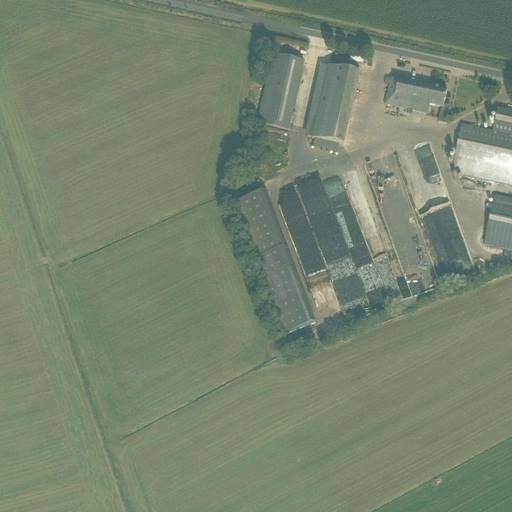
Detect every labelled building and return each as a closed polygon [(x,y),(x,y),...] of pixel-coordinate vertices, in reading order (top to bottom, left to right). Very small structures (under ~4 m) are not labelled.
[(271,66),(258,125),(289,132),(302,73),(304,63),(273,56),(271,66)] [(361,74),(328,67),(322,91),(356,98),(361,74)] [(443,108),(445,101),(447,91),(390,80),(388,89),(385,105),(428,114),(430,106),(443,108)] [(461,127),(459,137),(452,173),(511,185),(511,113),(497,110),(492,133),(461,127)] [(438,123),(447,125),(448,118),(440,116),(438,123)] [(350,204),(365,199),(356,172),(341,177),(350,204)] [(264,196),(231,207),(279,334),(312,323),(264,196)] [(511,200),(494,197),(483,246),(511,252),(511,200)] [(422,230),(447,220),(441,205),(415,215),(422,230)]
